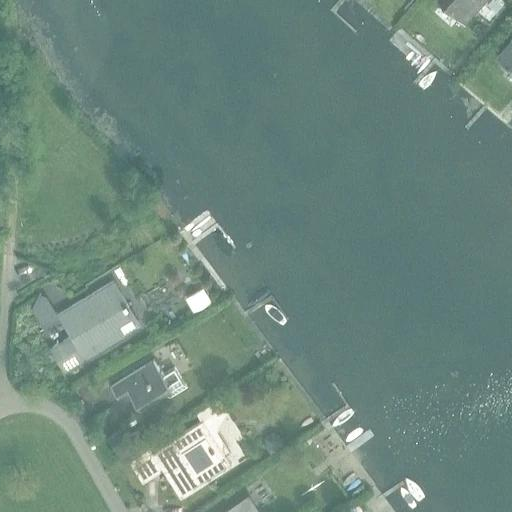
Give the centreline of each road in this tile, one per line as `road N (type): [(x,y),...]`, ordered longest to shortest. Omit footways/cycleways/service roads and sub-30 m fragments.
road 1 (unclassified): [(0,403),(10,148),(0,88)]
road 2 (residential): [(119,511),(66,421),(43,407),(0,406)]
